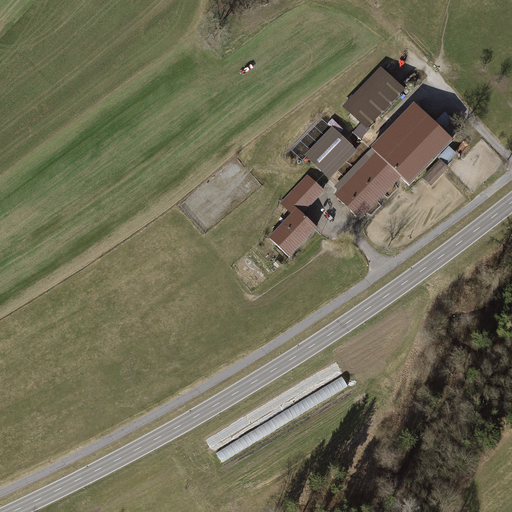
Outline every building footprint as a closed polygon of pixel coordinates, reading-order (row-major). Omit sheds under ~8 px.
[(352,132),(359,139),(368,129),(367,128),(403,90),(379,67),(342,106),(360,124),(352,132)] [(332,194),(357,218),(399,176),(407,184),(435,156),(438,159),(444,165),(455,154),(446,145),(451,140),(448,138),(458,128),(442,112),(432,122),(413,103),(370,147),(373,151),(368,157),(363,153),(331,186),(336,190),(332,194)] [(355,151),(331,129),(304,157),(328,180),(355,151)] [(420,180),(431,190),(449,169),(444,165),(438,159),(420,180)] [(289,261),(318,232),(303,217),(325,195),(309,179),(295,192),(289,185),(281,193),(288,199),(285,202),(296,213),(268,241),(289,261)]
